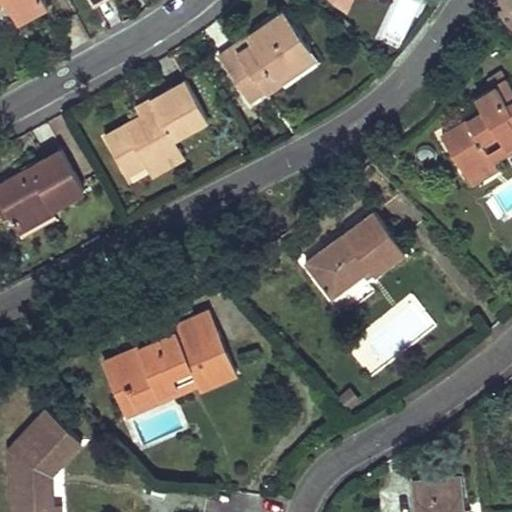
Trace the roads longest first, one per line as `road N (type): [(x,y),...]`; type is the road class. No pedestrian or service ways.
road 1 (residential): [(466,0),(419,67),(373,110),(0,312)]
road 2 (residential): [(511,345),(425,415),(349,455),(313,488),(303,511)]
road 3 (residential): [(0,117),(197,0)]
